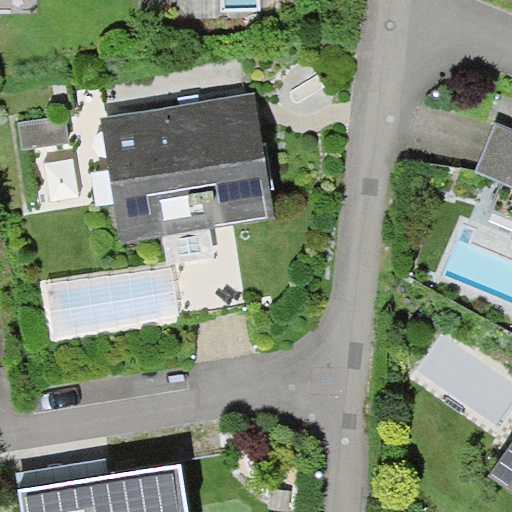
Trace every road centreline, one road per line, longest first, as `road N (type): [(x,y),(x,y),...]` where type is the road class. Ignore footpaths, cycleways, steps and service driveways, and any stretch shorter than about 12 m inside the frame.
road 1 (residential): [(379,16),(341,364)]
road 2 (residential): [(0,427),(341,364)]
road 3 (residential): [(341,364),(332,511)]
road 4 (residential): [(379,16),(511,64)]
